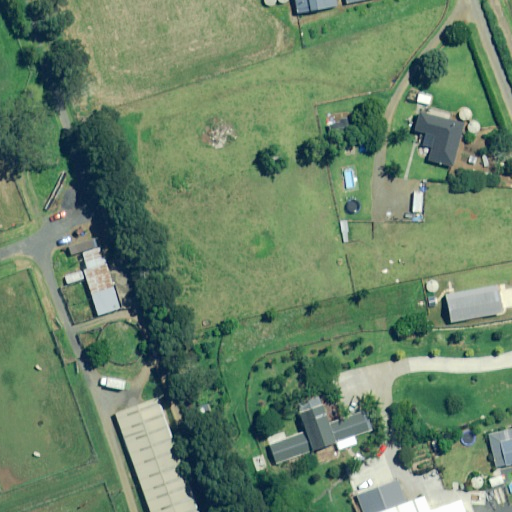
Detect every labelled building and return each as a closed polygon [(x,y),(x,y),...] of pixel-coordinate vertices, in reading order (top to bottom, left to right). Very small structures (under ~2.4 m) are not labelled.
[(286,3),(285,0),(260,0),(262,8),(286,3)] [(334,6),(332,0),(293,0),(296,13),(334,6)] [(487,82),(476,87),(481,98),(492,93),(487,82)] [(462,123),(416,111),(411,130),(432,136),(426,160),(451,167),(462,123)] [(352,130),(349,113),(327,117),(331,137),(345,135),(344,131),(352,130)] [(96,245),(93,236),(65,246),(68,255),(96,245)] [(81,253),(85,270),(63,276),(65,284),(85,278),(96,315),(118,309),(99,248),(81,253)] [(196,511),(156,398),(114,414),(148,511),(196,511)] [(354,438),(372,432),(365,411),(326,423),(319,398),(296,405),(304,432),(266,443),(272,463),(335,443),(337,448),(356,443),(354,438)] [(511,464),(511,439),(498,443),(504,466),(511,464)] [(500,474),(486,480),(491,488),(504,482),(500,474)] [(458,489),(446,490),(446,501),(458,501),(458,489)] [(371,499),(368,492),(359,495),(361,503),(353,506),(354,511),(425,511),(421,497),(379,511),(375,511),(374,510),(371,500),(371,499)]
